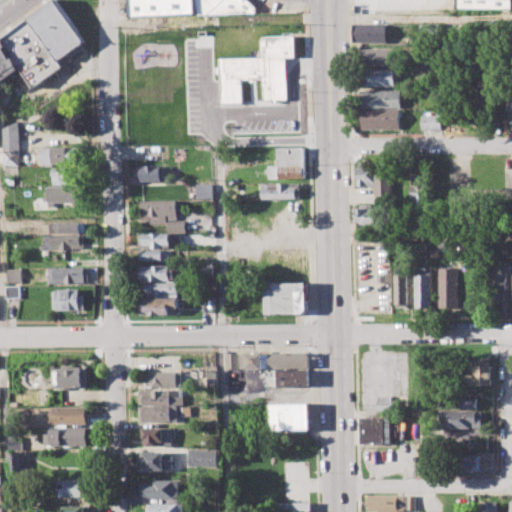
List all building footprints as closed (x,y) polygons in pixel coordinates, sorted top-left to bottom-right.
[(30,17),(55,0),(57,0),(88,41),(61,61),(30,17)] [(251,0),(187,0),(187,14),(265,12),(251,0)] [(30,17),(1,38),(22,68),(36,88),(65,67),(61,61),(30,17)] [(417,23),(438,23),(438,39),(418,39),(417,23)] [(357,24),(389,24),(389,43),(357,43),(357,24)] [(226,57),(226,81),(262,80),(262,101),(289,101),(289,56),(299,56),(298,36),(264,36),(264,57),(226,57)] [(1,38),(0,38),(0,91),(6,87),(2,82),(22,68),(1,38)] [(363,48),(398,49),(398,65),(363,65),(363,48)] [(365,69),(399,69),(399,86),(365,86),(365,69)] [(473,119),(473,85),(490,85),(490,119),(473,119)] [(363,91),(402,90),(402,106),(363,107),(363,91)] [(363,110),(402,109),(402,129),(364,129),(363,110)] [(421,116),(439,116),(439,130),(421,130),(421,116)] [(21,165),(22,125),(5,125),(4,165),(21,165)] [(263,130),(299,129),(299,146),(264,146),(263,130)] [(45,163),(81,164),(81,147),(45,146),(45,163)] [(268,165),(277,165),(277,149),(303,149),(304,177),(269,178),(268,165)] [(140,165),(140,181),(161,181),(160,165),(140,165)] [(360,187),(359,167),(376,166),(376,175),(390,175),(392,208),(377,209),(376,186),(360,187)] [(77,184),(76,167),(53,168),(54,184),(77,184)] [(411,177),(427,177),(428,207),(411,207),(411,177)] [(261,183),(302,183),(302,199),(261,199),(261,183)] [(196,184),(196,198),(212,198),(211,184),(196,184)] [(80,202),(80,186),(48,185),(48,201),(80,202)] [(177,199),(140,200),(140,223),(166,222),(166,221),(166,220),(177,219),(177,199)] [(358,208),(359,225),(377,224),(376,207),(358,208)] [(184,220),(166,221),(166,233),(185,232),(184,220)] [(142,247),(169,246),(169,233),(141,233),(142,247)] [(84,249),(84,235),(43,234),(43,249),(84,249)] [(139,249),(139,260),(161,260),(162,250),(139,249)] [(171,280),(171,265),(140,266),(140,280),(171,280)] [(492,302),(492,265),(508,265),(508,301),(492,302)] [(441,266),(442,307),(461,307),(460,266),(441,266)] [(88,267),(49,268),(49,283),(89,282),(88,267)] [(397,306),(396,267),(410,267),(410,306),(397,306)] [(9,282),(23,281),(22,268),(9,269),(9,282)] [(417,268),(418,308),(433,308),(433,268),(417,268)] [(177,282),(141,283),(142,297),(177,297),(177,282)] [(265,283),(307,283),(308,309),(304,314),(265,315),(265,283)] [(21,297),(21,286),(8,286),(8,298),(21,297)] [(54,290),(54,310),(84,309),(83,289),(54,290)] [(142,315),(179,314),(179,297),(141,298),(142,315)] [(227,353),(238,353),(238,369),(227,369),(227,353)] [(242,353),(309,353),(309,368),(242,368),(242,353)] [(466,385),(466,375),(475,375),(475,359),(494,359),(494,385),(466,385)] [(89,368),(57,368),(57,386),(88,387),(89,368)] [(272,370),(309,370),(309,387),(273,387),(272,370)] [(183,372),(147,371),(147,386),(182,387),(183,372)] [(185,404),(185,390),(140,390),(141,405),(141,422),(178,421),(178,404),(185,404)] [(445,395),(478,394),(478,408),(445,409),(445,395)] [(279,404),(308,404),(308,430),(279,430),(279,404)] [(87,406),(51,407),(51,424),(88,423),(87,406)] [(441,411),(484,411),(484,427),(441,428),(441,411)] [(363,418),(392,418),(393,425),(399,425),(399,435),(393,436),(393,443),(363,444),(363,418)] [(144,428),(144,445),(172,445),(172,427),(144,428)] [(46,445),(88,444),(88,428),(45,429),(46,445)] [(188,466),(215,467),(216,449),(188,449),(188,466)] [(172,452),(139,452),(139,470),(172,469),(172,452)] [(449,454),(484,454),(484,469),(474,469),(474,473),(455,473),(455,469),(449,469),(449,454)] [(58,497),(88,497),(88,479),(58,479),(58,497)] [(177,498),(177,481),(141,481),(141,498),(177,498)] [(369,496),(405,495),(406,511),(369,511),(369,496)] [(408,496),(408,509),(417,509),(417,496),(408,496)] [(310,511),(310,501),(279,503),(279,511),(310,511)] [(480,511),(480,502),(498,502),(498,511),(480,511)] [(184,511),(184,503),(148,503),(148,511),(184,511)]
